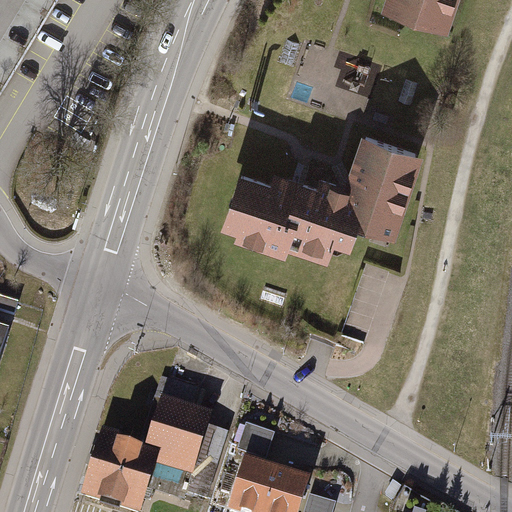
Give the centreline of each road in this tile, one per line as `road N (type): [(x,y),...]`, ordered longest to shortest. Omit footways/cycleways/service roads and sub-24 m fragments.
road 1 (residential): [(100,285),(386,442)]
road 2 (primary): [(100,285),(200,0)]
road 3 (primary): [(30,511),(100,285)]
road 4 (residential): [(386,442),(506,511)]
